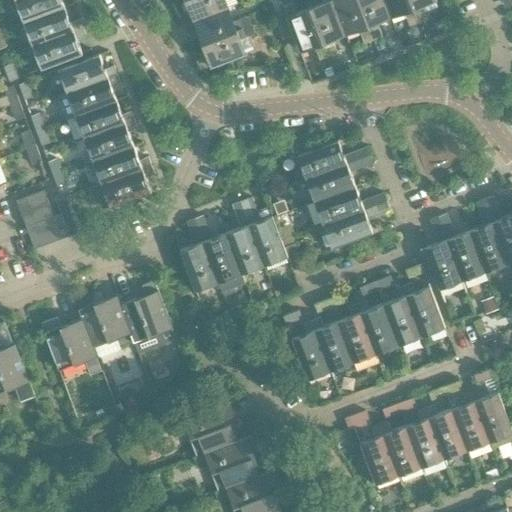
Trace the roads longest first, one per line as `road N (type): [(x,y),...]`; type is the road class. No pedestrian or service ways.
road 1 (residential): [(0,298),(142,252),(159,235),(212,112)]
road 2 (residential): [(292,432),(321,412),(461,359)]
road 3 (residential): [(363,99),(212,112)]
road 4 (residential): [(212,112),(178,85),(127,0)]
road 5 (residential): [(412,227),(363,99)]
road 6 (residential): [(309,291),(405,253),(412,227)]
road 7 (residential): [(476,110),(510,44),(487,0)]
